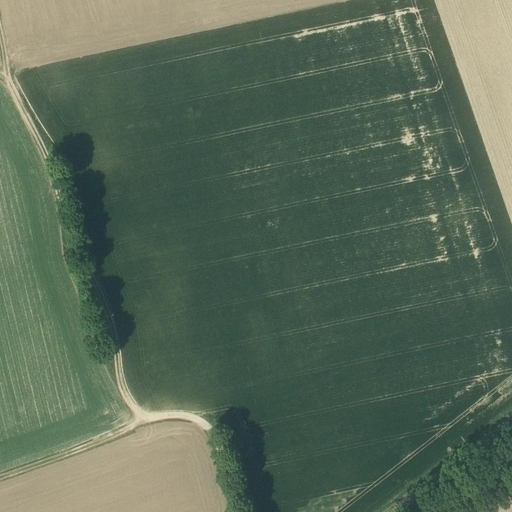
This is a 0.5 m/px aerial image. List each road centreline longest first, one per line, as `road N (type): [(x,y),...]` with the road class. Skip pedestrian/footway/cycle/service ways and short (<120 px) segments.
road 1 (track): [(0,35),(11,81),(117,342),(122,393),(148,416)]
road 2 (track): [(148,416),(0,477)]
road 3 (track): [(148,416),(200,418),(211,428),(237,511)]
road 4 (unclassified): [(393,511),(511,419)]
